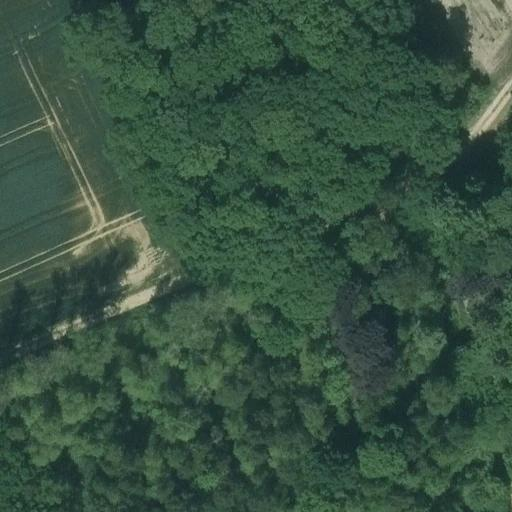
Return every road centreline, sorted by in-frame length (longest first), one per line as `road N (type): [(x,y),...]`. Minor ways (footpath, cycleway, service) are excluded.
road 1 (track): [(0,359),(441,169)]
road 2 (track): [(441,169),(511,508)]
